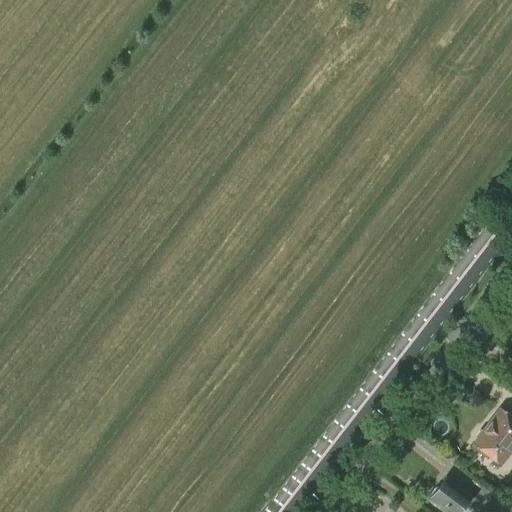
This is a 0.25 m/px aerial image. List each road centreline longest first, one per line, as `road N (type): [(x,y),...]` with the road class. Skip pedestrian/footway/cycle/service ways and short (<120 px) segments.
road 1 (primary): [(279,511),(511,210)]
road 2 (residential): [(318,511),(492,286)]
